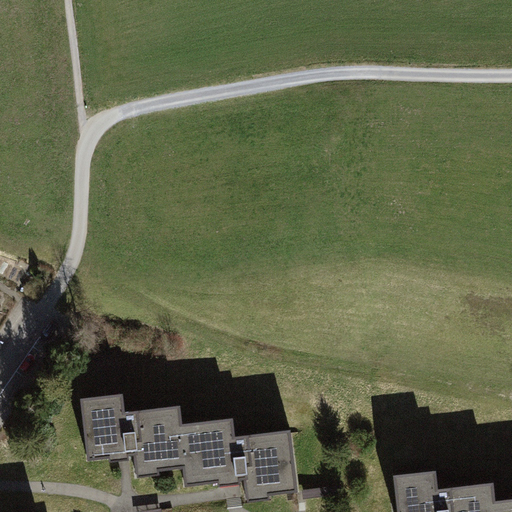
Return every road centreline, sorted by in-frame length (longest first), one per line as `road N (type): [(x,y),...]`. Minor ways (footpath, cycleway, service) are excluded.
road 1 (track): [(90,136),(123,112),(315,75),(511,74)]
road 2 (track): [(50,303),(79,239),(90,136)]
